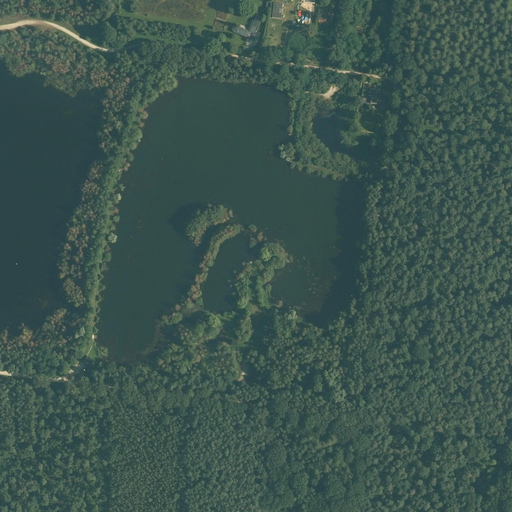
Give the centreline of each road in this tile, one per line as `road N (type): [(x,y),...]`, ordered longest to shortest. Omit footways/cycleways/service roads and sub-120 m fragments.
road 1 (track): [(396,78),(142,43),(106,50),(46,22),(0,28)]
road 2 (track): [(0,373),(362,423)]
road 3 (track): [(396,78),(362,423)]
road 4 (track): [(362,423),(511,435)]
